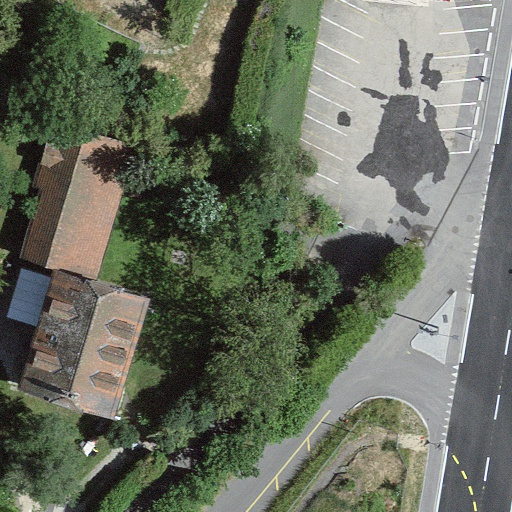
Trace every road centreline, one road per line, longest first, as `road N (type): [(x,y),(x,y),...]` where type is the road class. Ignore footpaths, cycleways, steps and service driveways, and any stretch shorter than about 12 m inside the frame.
road 1 (residential): [(511,197),(422,190),(128,511)]
road 2 (residential): [(358,366),(511,202)]
road 3 (residential): [(236,511),(358,366)]
road 4 (residential): [(358,366),(416,376),(511,445)]
